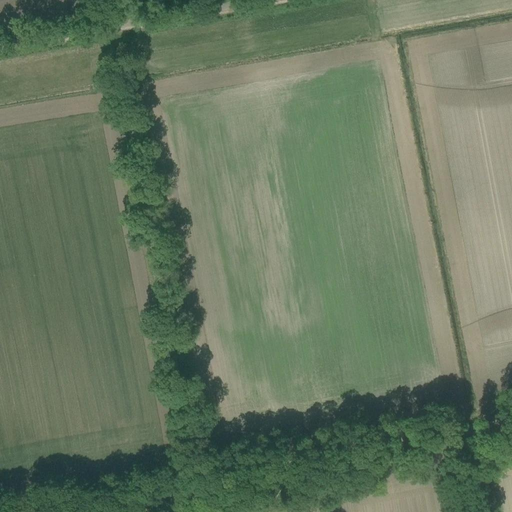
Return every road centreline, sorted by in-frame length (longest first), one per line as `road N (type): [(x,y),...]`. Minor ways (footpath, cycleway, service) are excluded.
road 1 (track): [(105,0),(199,482)]
road 2 (track): [(199,482),(511,421)]
road 3 (unclassified): [(0,44),(256,0)]
road 4 (track): [(199,482),(48,511)]
